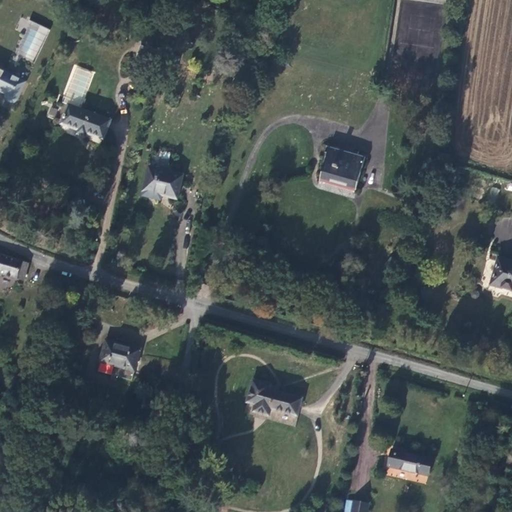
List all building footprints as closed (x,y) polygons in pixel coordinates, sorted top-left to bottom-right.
[(149,59),(140,56),(133,79),(142,82),(149,59)] [(158,62),(149,59),(142,82),(151,85),(158,62)] [(15,101),(17,98),(25,81),(0,69),(0,89),(5,92),(5,96),(6,99),(8,102),(12,102),(15,101)] [(63,109),(69,112),(61,130),(101,149),(109,130),(80,117),(95,83),(79,75),(63,109)] [(49,107),(47,117),(55,119),(57,109),(49,107)] [(317,183),(353,194),(362,166),(325,155),(317,183)] [(177,208),(181,184),(148,175),(143,197),(165,203),(165,205),(177,208)] [(497,198),(499,188),(491,187),(489,196),(497,198)] [(0,281),(20,287),(27,271),(0,262),(0,281)] [(510,274),(495,269),(488,294),(511,301),(511,270),(511,271),(510,274)] [(427,286),(419,287),(421,300),(429,299),(427,286)] [(138,356),(105,348),(98,378),(131,385),(138,356)] [(269,394),(270,389),(253,385),(247,407),(254,408),(253,416),(268,420),(270,413),(296,419),(301,402),(269,394)] [(388,472),(427,481),(432,465),(392,456),(388,472)]
